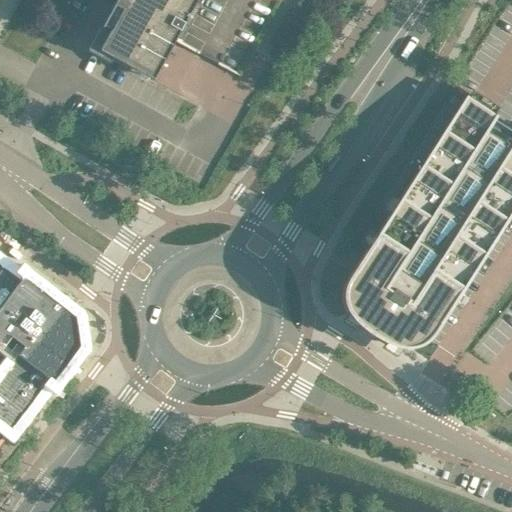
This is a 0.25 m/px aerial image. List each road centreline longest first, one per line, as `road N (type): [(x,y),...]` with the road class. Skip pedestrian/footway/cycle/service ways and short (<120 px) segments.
road 1 (secondary): [(413,18),(343,91),(222,253)]
road 2 (secondary): [(266,280),(372,110),(413,18)]
road 3 (unclassified): [(261,361),(406,441),(472,451)]
road 4 (unclassified): [(472,451),(276,330)]
road 5 (residential): [(0,166),(17,197),(151,297)]
road 6 (residential): [(172,267),(0,162)]
road 7 (secondary): [(160,356),(40,511)]
road 8 (secondary): [(87,511),(196,380)]
